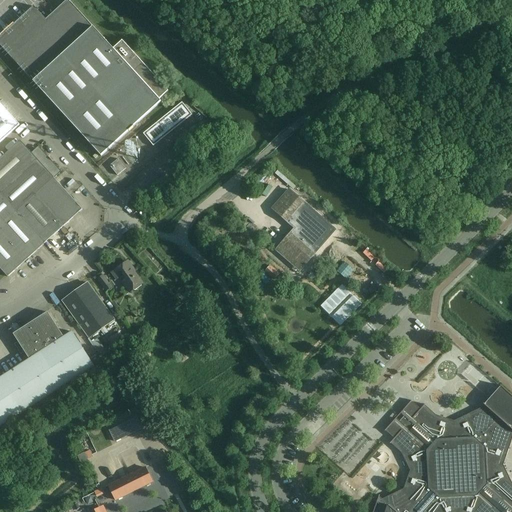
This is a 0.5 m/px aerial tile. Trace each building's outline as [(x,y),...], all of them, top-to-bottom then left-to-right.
[(93,27),(68,0),(67,0),(46,20),(34,7),(0,37),(0,45),(33,82),(101,157),(161,102),(159,100),(168,92),(122,41),(113,49),(93,27)] [(0,142),(20,124),(0,102),(0,142)] [(182,103),(143,134),(153,147),(192,115),(182,103)] [(140,131),(129,133),(131,141),(142,138),(140,131)] [(20,141),(0,159),(0,193),(37,161),(45,154),(39,147),(31,154),(20,141)] [(61,172),(45,154),(37,161),(0,193),(0,195),(16,212),(16,213),(35,196),(54,179),(61,172)] [(117,176),(126,169),(118,159),(109,166),(117,176)] [(269,170),(258,184),(273,196),(284,183),(269,170)] [(82,210),(54,179),(35,196),(63,227),(82,210)] [(335,230),(304,203),(297,197),(289,190),(272,209),(280,216),(287,222),(295,229),(279,247),(302,267),(335,230)] [(45,244),(16,213),(16,212),(0,195),(0,268),(8,277),(45,244)] [(45,244),(63,227),(35,196),(16,213),(45,244)] [(338,247),(343,243),(337,233),(332,237),(338,247)] [(233,245),(224,240),(220,246),(229,251),(233,245)] [(130,293),(142,284),(127,263),(112,273),(117,280),(119,278),(130,293)] [(274,280),(279,273),(270,266),(264,272),(274,280)] [(98,280),(106,291),(112,287),(103,276),(98,280)] [(89,339),(115,320),(88,283),(62,302),(89,339)] [(341,329),(363,306),(342,286),(320,309),(341,329)] [(21,354),(24,352),(29,359),(0,377),(0,427),(94,367),(72,332),(63,337),(48,313),(13,334),(18,343),(15,345),(21,354)] [(433,384),(457,360),(444,347),(420,372),(433,384)] [(511,511),(511,483),(503,465),(511,439),(511,396),(500,386),(499,386),(500,387),(484,405),(483,404),(483,405),(484,405),(481,408),(454,421),(435,415),(425,405),(420,409),(411,402),(412,401),(411,401),(384,431),(385,432),(385,431),(394,439),(390,444),(391,444),(401,453),(410,471),(403,489),(382,500),(379,497),(379,496),(379,495),(376,503),(379,505),(376,511),(511,511)] [(133,415),(93,435),(99,448),(139,428),(133,415)] [(84,453),(77,456),(80,462),(87,459),(84,453)] [(109,485),(116,501),(152,483),(145,468),(109,485)]
